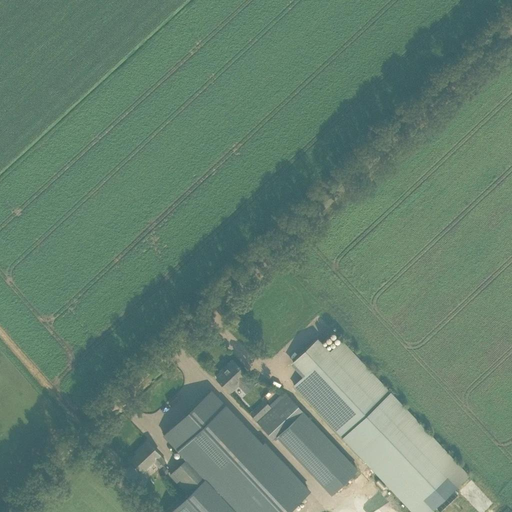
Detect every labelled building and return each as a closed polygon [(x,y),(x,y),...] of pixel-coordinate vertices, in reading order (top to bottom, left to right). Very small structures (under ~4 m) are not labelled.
[(306,376),(294,387),(411,511),(426,511),(467,474),(342,342),(331,353),(317,338),(292,362),(306,376)] [(254,385),(245,375),(245,374),(232,360),(224,367),(226,369),(216,379),(223,386),(228,391),(239,380),(242,384),(239,387),(245,394),(254,385)] [(258,422),(274,439),(302,412),(286,395),(258,422)] [(287,511),(309,492),(266,447),(265,449),(224,406),(216,413),(202,398),(163,436),(181,455),(175,461),(179,465),(169,475),(188,494),(169,511),(287,511)] [(254,411),(261,418),(271,408),(264,401),(254,411)] [(116,473),(127,462),(103,439),(92,450),(116,473)] [(160,455),(153,448),(146,441),(139,448),(141,450),(130,459),(142,472),(153,461),(159,468),(165,462),(159,456),(160,455)] [(130,465),(123,472),(132,482),(134,484),(142,476),(131,465),(130,465)]
